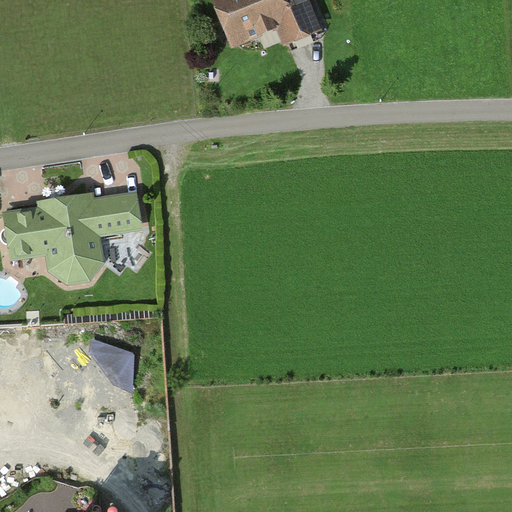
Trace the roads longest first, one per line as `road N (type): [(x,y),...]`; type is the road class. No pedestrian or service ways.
road 1 (residential): [(511,114),(325,120),(0,161)]
road 2 (track): [(170,137),(191,511)]
